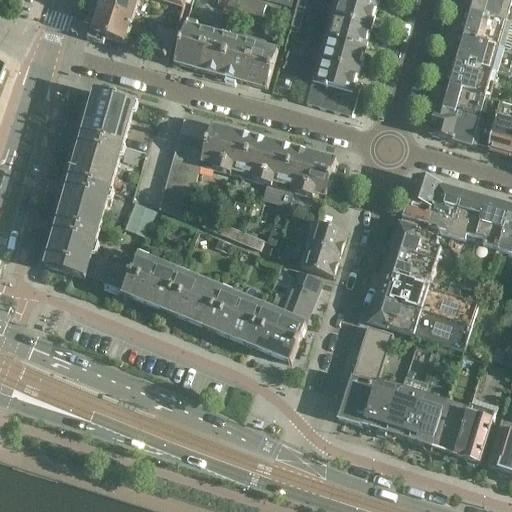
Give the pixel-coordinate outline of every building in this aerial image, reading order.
[(100,0),(88,41),(104,46),(106,40),(116,43),(125,46),(139,0),(147,0),(183,11),(186,0),(100,0)] [(219,0),(218,8),(240,14),(244,0),(243,0),(219,0)] [(240,14),(263,21),(267,7),(244,0),(240,14)] [(269,0),(269,3),(291,10),(294,0),(269,0)] [(298,0),(296,10),(305,12),(307,0),(298,0)] [(338,0),(316,80),(345,88),(355,91),(380,0),(338,0)] [(511,1),(506,0),(468,0),(465,15),(508,27),(511,12),(511,1)] [(296,10),(291,29),(299,32),(305,12),(296,10)] [(465,15),(458,40),(501,51),(508,27),(465,15)] [(175,66),(199,73),(209,36),(186,29),(175,66)] [(159,30),(150,60),(169,65),(177,35),(159,30)] [(199,73),(222,79),(232,42),(209,36),(199,73)] [(458,40),(451,64),(495,76),(501,51),(458,40)] [(222,79),(244,85),(255,48),(232,42),(222,79)] [(244,85),(268,92),(279,55),(255,48),(244,85)] [(451,64),(445,89),(488,101),(495,76),(451,64)] [(355,91),(345,88),(316,80),(309,104),(308,108),(352,121),(353,116),(358,101),(359,95),(360,93),(354,91),(355,91)] [(445,89),(438,114),(481,125),(488,101),(445,89)] [(98,95),(85,139),(124,150),(137,106),(98,95)] [(431,138),(474,150),(481,125),(438,114),(431,138)] [(490,155),(511,160),(511,117),(501,115),(490,155)] [(186,124),(183,137),(208,144),(209,143),(212,130),(191,124),(183,122),(183,123),(186,124)] [(208,144),(205,157),(202,166),(215,169),(213,174),(223,177),(234,135),(212,129),(212,130),(209,143),(208,144)] [(234,135),(223,177),(232,179),(233,175),(245,178),(255,141),(234,135)] [(183,137),(179,150),(205,157),(208,144),(183,137)] [(85,139),(73,183),(111,194),(124,150),(85,139)] [(255,141),(245,178),(257,181),(256,186),(265,188),(276,147),(255,141)] [(276,147),(265,188),(273,191),(275,186),(286,189),(296,153),(276,147)] [(201,170),(202,166),(205,157),(179,150),(176,163),(201,170)] [(317,158),(296,153),(286,189),(297,192),(296,197),(305,200),(317,158)] [(337,164),(317,158),(305,200),(315,203),(316,198),(327,201),(337,164)] [(172,176),(198,183),(201,170),(176,163),(172,176)] [(169,188),(194,195),(198,183),(172,176),(169,188)] [(73,183),(60,227),(99,238),(111,194),(73,183)] [(403,222),(434,231),(445,192),(415,183),(403,222)] [(165,201),(190,208),(194,195),(169,188),(165,201)] [(441,238),(451,241),(463,197),(445,192),(434,231),(438,232),(441,238)] [(511,210),(463,197),(451,241),(466,245),(467,240),(485,245),(484,250),(511,257),(511,210)] [(162,214),(186,224),(190,208),(165,201),(162,214)] [(125,235),(147,243),(158,216),(135,208),(125,235)] [(276,216),(288,219),(290,211),(279,208),(276,216)] [(203,231),(226,240),(229,230),(207,221),(203,231)] [(124,299),(166,317),(181,280),(139,262),(134,276),(118,269),(118,270),(93,260),(99,238),(60,227),(47,272),(86,283),(88,278),(108,288),(112,284),(127,290),(124,299)] [(274,227),(270,237),(279,239),(282,230),(274,227)] [(312,239),(308,251),(340,260),(347,237),(319,229),(311,227),(308,238),(312,239)] [(401,229),(393,254),(437,268),(442,253),(437,251),(439,246),(437,240),(401,229)] [(226,240),(243,248),(247,238),(229,230),(226,240)] [(270,237),(267,247),(275,249),(279,239),(270,237)] [(243,248),(261,255),(265,245),(247,238),(243,248)] [(230,247),(218,242),(215,251),(227,256),(230,247)] [(308,251),(301,274),(333,283),(340,260),(308,251)] [(393,254),(385,278),(425,290),(425,289),(428,281),(433,282),(437,268),(393,254)] [(300,278),(282,322),(306,332),(324,288),(300,278)] [(385,278),(378,302),(473,332),(480,307),(467,302),(468,297),(461,295),(460,300),(458,300),(447,296),(425,289),(425,290),(385,278)] [(166,317),(207,334),(223,297),(181,280),(166,317)] [(465,282),(462,292),(483,298),(486,288),(465,282)] [(450,286),(447,296),(458,300),(460,294),(462,289),(450,286)] [(207,334),(249,352),(264,314),(223,297),(207,334)] [(378,302),(370,327),(465,356),(473,332),(378,302)] [(264,314),(249,352),(291,369),(307,332),(306,332),(282,322),(264,314)] [(345,426),(365,432),(378,390),(393,341),(368,333),(341,420),(345,426)] [(497,351),(507,354),(509,354),(511,345),(511,342),(501,339),(497,351)] [(507,354),(497,351),(493,364),(502,367),(507,354)] [(378,441),(385,443),(400,397),(378,390),(365,432),(377,436),(378,441)] [(393,446),(410,447),(423,405),(400,397),(385,443),(393,446)] [(425,456),(431,458),(446,412),(423,405),(410,447),(423,451),(425,456)] [(444,457),(456,461),(469,419),(446,412),(431,458),(438,460),(444,457)] [(469,419),(456,461),(466,465),(467,469),(474,471),(477,468),(481,470),(496,421),(471,413),(469,419)] [(511,479),(511,430),(505,428),(491,473),(502,476),(503,480),(510,482),(511,479)]
